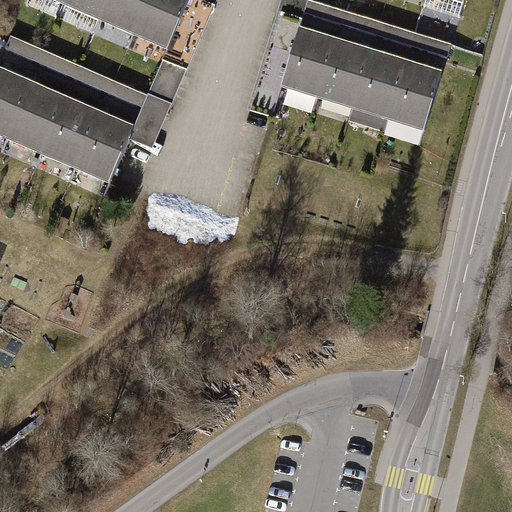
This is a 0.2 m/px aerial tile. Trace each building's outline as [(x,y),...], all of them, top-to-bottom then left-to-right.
[(189,0),(45,0),(171,54),(193,2),(189,0)] [(220,0),(194,0),(193,2),(216,11),(220,0)] [(283,0),(248,113),(274,121),(283,92),(300,35),(311,0),(283,0)] [(473,0),(441,0),(471,9),(473,0)] [(450,81),(300,35),(283,92),(300,97),(337,109),(347,111),(372,119),(407,130),(432,138),(450,81)] [(190,76),(166,65),(137,131),(131,145),(156,156),(190,76)] [(137,131),(0,73),(0,140),(2,141),(42,158),(71,171),(113,188),(131,145),(137,131)]
